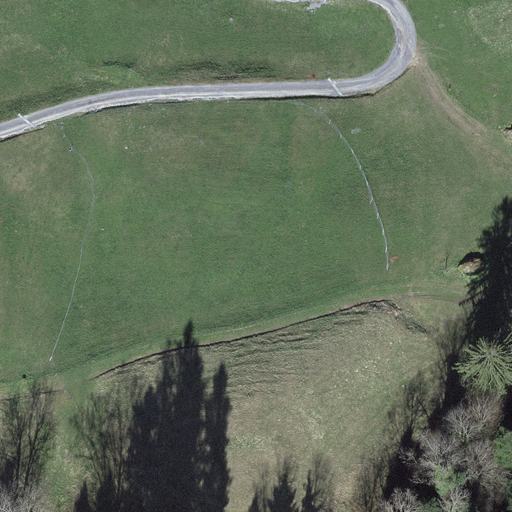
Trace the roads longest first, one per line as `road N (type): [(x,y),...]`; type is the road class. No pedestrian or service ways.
road 1 (track): [(511,269),(476,292),(384,290),(0,395)]
road 2 (track): [(373,0),(393,14),(404,49),(355,89),(139,90),(0,133)]
road 3 (track): [(404,49),(454,121),(511,160)]
